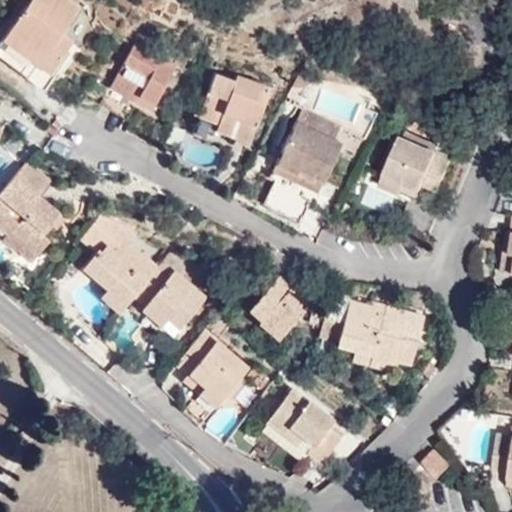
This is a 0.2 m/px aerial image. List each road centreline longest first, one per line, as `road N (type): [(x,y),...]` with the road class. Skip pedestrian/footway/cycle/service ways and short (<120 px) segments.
road 1 (residential): [(489,137),(455,273),(466,357),(422,416),(323,511)]
road 2 (tertiary): [(0,308),(190,472),(222,511)]
road 3 (unclassified): [(486,0),(489,137)]
